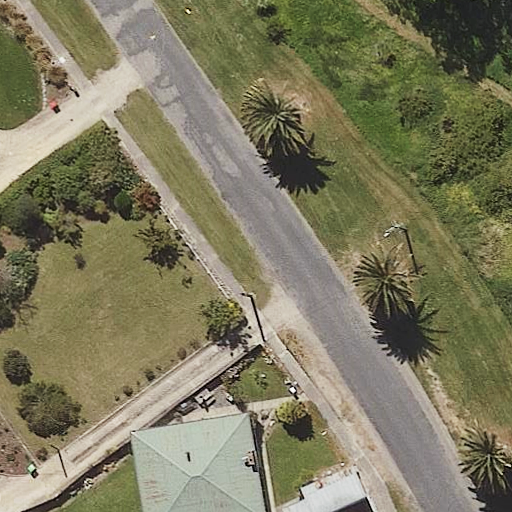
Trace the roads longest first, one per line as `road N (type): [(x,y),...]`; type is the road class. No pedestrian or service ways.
road 1 (residential): [(451,511),(377,380),(119,0)]
road 2 (track): [(368,0),(511,97)]
